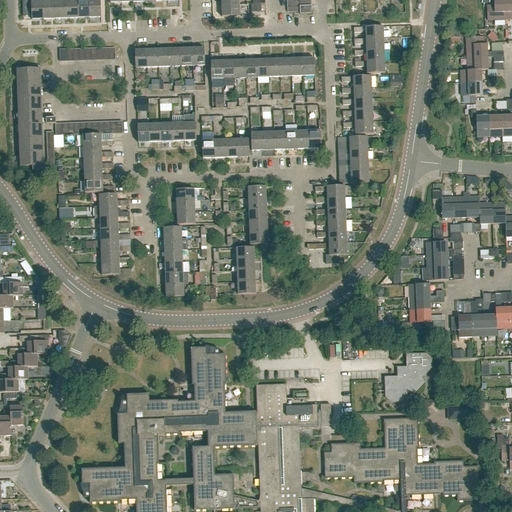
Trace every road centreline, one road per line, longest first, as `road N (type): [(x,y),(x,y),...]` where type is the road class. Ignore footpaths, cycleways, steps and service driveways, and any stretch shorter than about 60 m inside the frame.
road 1 (tertiary): [(98,302),(130,315),(210,321),(298,312),(337,295),(385,245),(412,162)]
road 2 (residential): [(294,175),(323,174),(332,162),(327,38),(318,30),(196,35)]
road 3 (residential): [(26,468),(98,302)]
road 4 (tertiary): [(412,162),(436,0)]
road 5 (residential): [(140,181),(294,175)]
road 6 (tertiary): [(0,188),(52,263),(98,302)]
road 7 (residential): [(128,36),(133,178),(140,181)]
